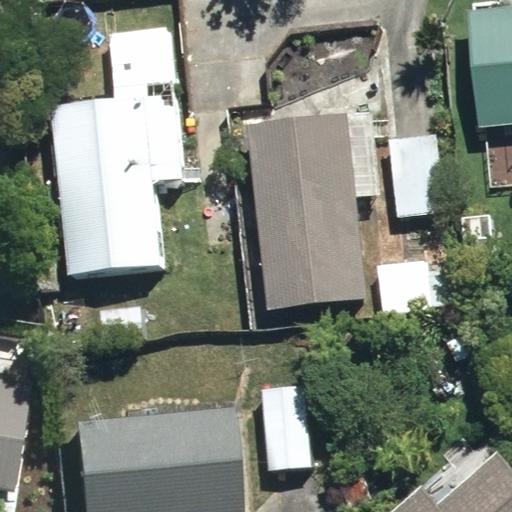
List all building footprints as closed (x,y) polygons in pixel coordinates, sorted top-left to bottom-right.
[(511,19),(473,23),(483,137),(511,134),(511,19)] [(58,118),(76,288),(167,280),(159,194),(188,191),(172,36),(112,40),(119,112),(58,118)] [(253,138),(273,321),(372,310),(352,126),(253,138)] [(441,145),(395,143),(392,143),(392,167),(394,167),(393,191),(399,191),(398,219),(437,220),(441,145)] [(465,226),(469,269),(497,268),(494,223),(465,226)] [(384,272),(388,320),(461,314),(458,279),(432,281),(431,268),(384,272)] [(105,317),(107,351),(148,349),(145,315),(105,317)] [(0,511),(11,511),(13,503),(8,502),(25,397),(0,392),(0,511)] [(266,398),(272,480),(315,477),(309,395),(266,398)] [(74,432),(80,511),(236,511),(229,418),(74,432)] [(407,511),(511,511),(511,475),(503,464),(446,511),(437,511),(425,497),(407,511)] [(343,493),(349,511),(359,511),(375,507),(366,484),(343,493)]
